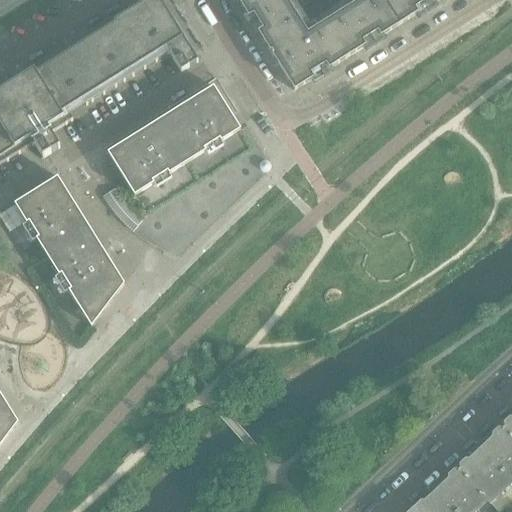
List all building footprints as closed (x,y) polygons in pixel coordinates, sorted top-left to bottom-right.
[(32,76),(0,96),(0,124),(16,150),(31,141),(33,145),(31,146),(32,147),(34,146),(43,159),(59,149),(51,135),(64,127),(73,122),(69,116),(85,106),(85,107),(169,55),(180,74),(198,63),(158,0),(150,0),(113,23),(115,25),(32,76)] [(287,4),(284,0),(236,0),(253,26),(287,4)] [(284,0),(287,4),(288,7),(306,36),(325,23),(353,6),(362,0),(284,0)] [(401,25),(384,0),(362,0),(353,6),(374,42),(401,25)] [(426,9),(420,0),(384,0),(401,25),(426,9)] [(440,0),(420,0),(426,9),(440,0)] [(306,36),(288,7),(287,4),(253,26),(272,57),(299,40),(306,36)] [(374,42),(353,6),(325,23),(347,58),(374,42)] [(347,58),(325,23),(306,36),(299,40),(320,75),(347,58)] [(320,75),(299,40),(272,57),(294,92),(320,75)] [(240,131),(213,88),(160,121),(186,164),(205,152),(204,150),(219,140),(220,143),(240,131)] [(186,164),(160,121),(107,154),(134,197),(153,185),(152,182),(167,173),(168,175),(186,164)] [(0,167),(32,147),(31,146),(33,145),(31,141),(16,150),(0,124),(0,167)] [(270,166),(269,164),(268,163),(266,162),(264,162),(262,162),(260,164),(259,165),(258,167),(258,169),(259,171),(260,172),(262,173),(264,174),(266,174),(268,173),(269,172),(270,170),(270,168),(270,166)] [(91,232),(80,214),(57,178),(14,205),(26,224),(29,223),(38,238),(35,239),(47,257),(84,234),(85,236),(91,232)] [(132,213),(123,202),(116,192),(114,190),(104,196),(102,197),(111,210),(120,221),(131,231),(133,233),(142,222),(132,213)] [(124,285),(112,266),(91,232),(85,236),(84,234),(47,257),(58,276),(61,275),(70,290),(68,291),(80,311),(91,328),(108,306),(124,285)] [(18,423),(6,405),(0,395),(0,446),(2,444),(18,423)] [(511,420),(509,420),(505,424),(505,428),(503,428),(502,429),(511,439),(511,420)] [(489,503),(511,481),(511,439),(502,429),(501,430),(501,431),(498,431),(493,435),(493,439),(484,447),(484,450),(480,454),(478,454),(469,462),(465,462),(460,466),(460,470),(459,470),(458,471),(488,501),(489,503)] [(475,511),(488,501),(458,471),(457,471),(457,473),(454,473),(449,477),(449,480),(440,489),(440,492),(436,495),(433,495),(424,504),(421,504),(413,510),(413,511),(475,511)]
